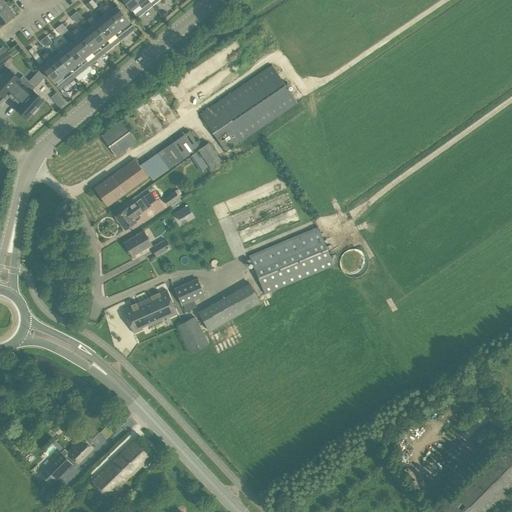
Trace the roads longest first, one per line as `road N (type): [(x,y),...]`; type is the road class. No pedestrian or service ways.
road 1 (track): [(247,251),(346,217),(511,100)]
road 2 (tertiary): [(29,164),(201,9)]
road 3 (residential): [(70,197),(255,84)]
road 4 (primary): [(239,511),(107,374)]
road 5 (residential): [(92,322),(94,249),(70,197)]
